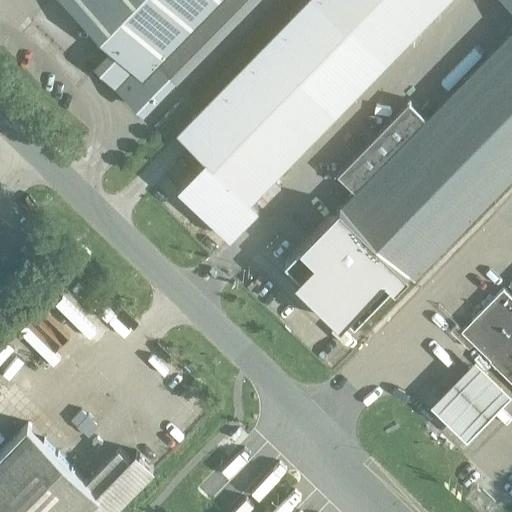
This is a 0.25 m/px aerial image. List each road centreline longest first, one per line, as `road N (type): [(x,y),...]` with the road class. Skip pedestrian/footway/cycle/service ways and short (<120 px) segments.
road 1 (unclassified): [(395,511),(0,121)]
road 2 (unknown): [(178,299),(463,11)]
